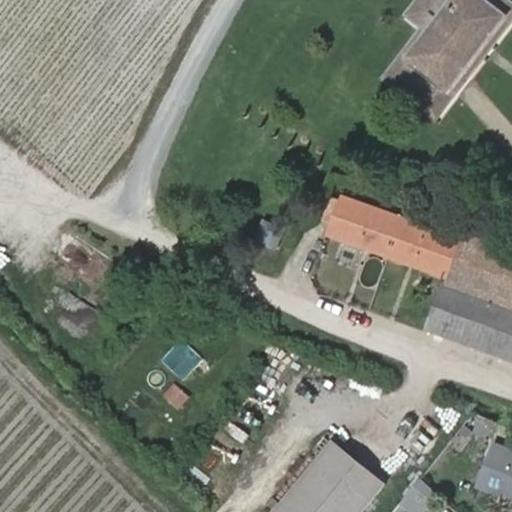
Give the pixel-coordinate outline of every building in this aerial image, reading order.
[(428,26),(389,76),(437,113),(511,17),(511,11),(497,0),(441,0),(445,3),(428,26)] [(511,0),(416,0),(408,11),(428,26),(445,3),(441,0),(497,0),(511,11),(511,0)] [(448,277),(462,240),(345,198),(330,235),(448,277)] [(446,281),(511,305),(511,251),(464,234),(462,240),(448,277),(446,281)] [(511,305),(446,281),(428,329),(511,360),(511,305)] [(306,439),(329,412),(321,405),(315,412),(295,397),(288,406),(299,414),(290,427),(306,439)] [(422,433),(414,443),(425,452),(433,442),(422,433)] [(334,442),(277,511),(364,511),(386,485),(334,442)] [(511,454),(493,448),(477,489),(511,503),(511,454)] [(421,458),(414,453),(407,462),(414,467),(421,458)] [(412,496),(428,511),(432,511),(442,501),(424,484),(412,496)] [(406,511),(428,511),(412,496),(402,507),(406,511)]
